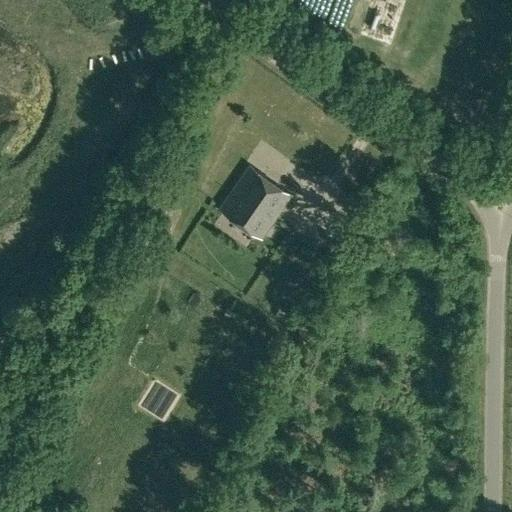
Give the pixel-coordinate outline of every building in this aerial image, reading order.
[(385,0),(375,22),(390,29),(404,0),(385,0)] [(220,150),(212,161),(232,176),(264,133),(240,116),(217,147),(220,150)] [(180,190),(199,149),(182,141),(163,182),(180,190)] [(249,164),(219,208),(262,238),(292,194),(249,164)] [(162,193),(158,206),(170,210),(174,196),(162,193)] [(134,245),(146,256),(163,237),(151,226),(134,245)]
